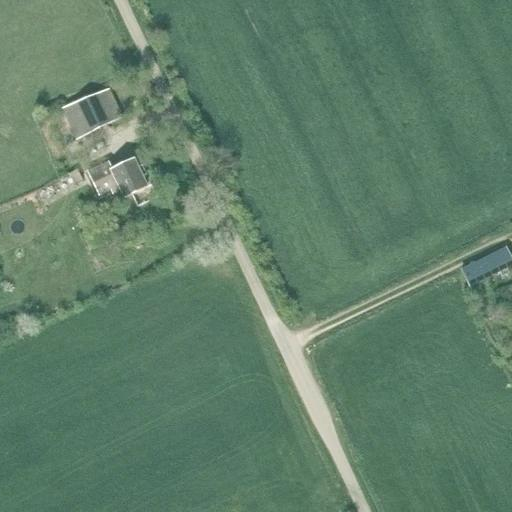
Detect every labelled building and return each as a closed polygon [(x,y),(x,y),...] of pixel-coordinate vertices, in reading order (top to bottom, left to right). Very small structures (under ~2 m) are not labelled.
[(77,141),(121,120),(107,91),(63,110),(77,141)] [(112,172),(109,165),(88,175),(99,197),(110,191),(113,196),(121,192),(124,200),(146,189),(133,162),(112,172)] [(68,175),(74,186),(82,182),(76,171),(68,175)] [(142,234),(128,241),(133,250),(146,243),(142,234)] [(468,288),(511,266),(503,250),(460,271),(468,288)]
